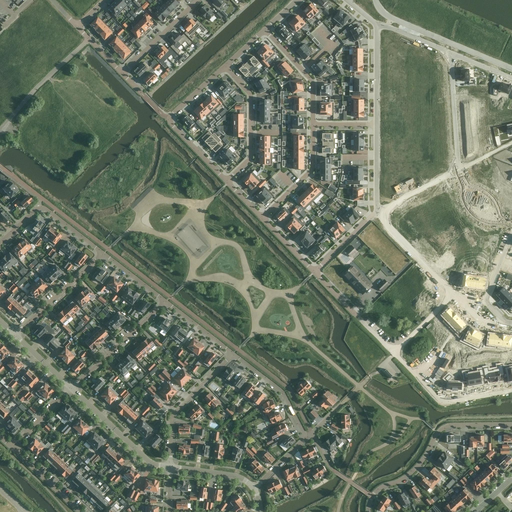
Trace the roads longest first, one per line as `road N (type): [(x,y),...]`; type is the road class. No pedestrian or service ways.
road 1 (residential): [(368,511),(371,496),(413,471),(442,427),(511,424)]
road 2 (residential): [(511,69),(391,18),(375,0)]
road 3 (residential): [(511,390),(444,401),(393,352)]
road 4 (residential): [(170,466),(171,414),(232,353)]
road 5 (residential): [(224,67),(250,95),(249,158),(227,181)]
road 6 (residential): [(103,254),(41,207),(0,243)]
road 7 (unknown): [(370,124),(367,80),(343,44),(337,0)]
road 8 (residential): [(170,466),(149,462),(69,387)]
road 9 (residential): [(69,387),(165,301)]
road 10 (residential): [(0,131),(89,38)]
